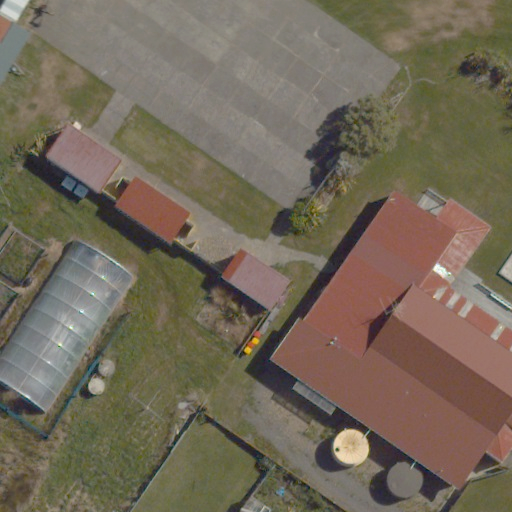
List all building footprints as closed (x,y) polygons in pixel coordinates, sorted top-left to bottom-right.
[(0,65),(26,27),(0,9),(0,65)] [(70,120),(44,159),(102,197),(128,157),(70,120)] [(140,167),(112,208),(174,250),(202,208),(140,167)] [(461,253),(382,198),(254,378),(429,502),(511,385),(511,368),(423,306),(461,253)] [(255,236),(222,281),(272,317),(304,272),(255,236)]
